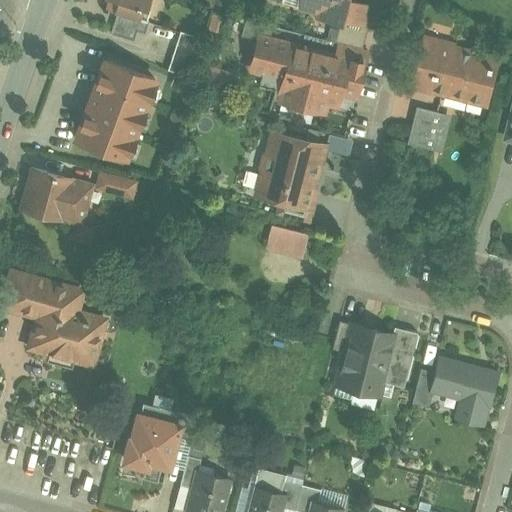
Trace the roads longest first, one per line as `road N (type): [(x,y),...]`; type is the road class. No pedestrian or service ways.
road 1 (residential): [(360,229),(358,201),(409,0)]
road 2 (residential): [(360,229),(351,280),(511,328)]
road 3 (residential): [(511,272),(360,229)]
road 4 (tertiary): [(48,0),(0,134)]
